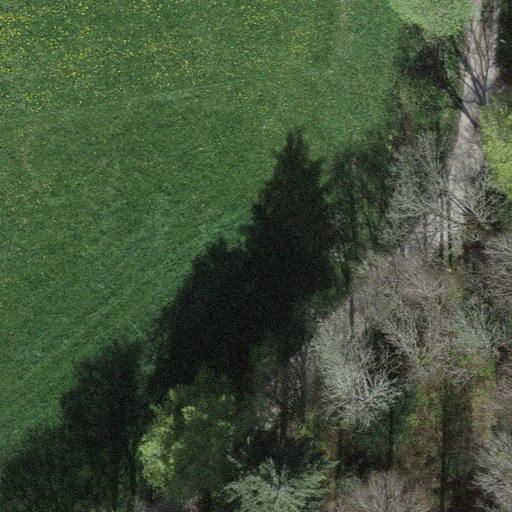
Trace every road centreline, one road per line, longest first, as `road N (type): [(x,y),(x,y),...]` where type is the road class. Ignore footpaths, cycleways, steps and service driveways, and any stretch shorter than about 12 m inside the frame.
road 1 (track): [(195,511),(482,175)]
road 2 (track): [(482,175),(478,49),(485,0)]
